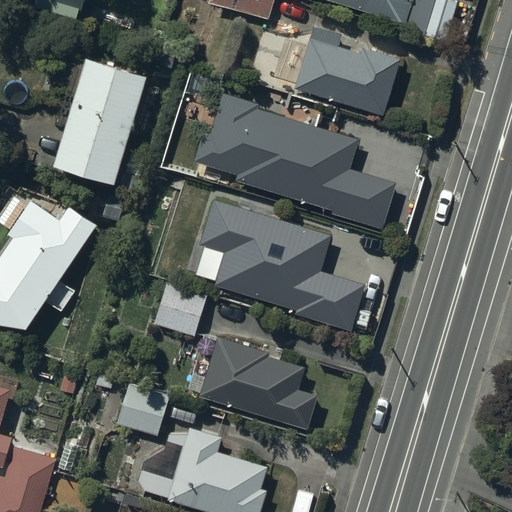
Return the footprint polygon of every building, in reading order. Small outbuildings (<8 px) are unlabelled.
[(35,0),(34,8),(77,19),(80,9),(84,10),(86,0),(35,0)] [(207,0),(207,3),(267,19),(272,0),(207,0)] [(322,0),(406,26),(412,5),(407,3),(408,0),(322,0)] [(413,0),(412,5),(406,26),(405,30),(447,43),(460,2),(451,0),(413,0)] [(314,27),(295,89),(384,117),(402,60),(363,48),(361,53),(339,46),(342,35),(314,27)] [(115,188),(146,78),(78,58),(59,124),(67,126),(54,169),(115,188)] [(204,133),(195,162),(238,176),(237,181),(333,211),(332,214),(383,229),(397,183),(351,169),(360,141),(258,109),(259,105),(224,94),(211,135),(204,133)] [(61,282),(97,226),(69,207),(60,220),(32,202),(9,237),(14,240),(0,260),(0,326),(28,331),(47,301),(62,311),(75,291),(61,282)] [(330,237),(214,202),(201,244),(226,251),(215,286),(297,310),(295,315),(350,331),(364,285),(320,272),(330,237)] [(196,337),(208,295),(167,283),(155,326),(196,337)] [(218,338),(200,397),(308,430),(318,397),(298,391),(305,368),(269,357),(270,354),(218,338)] [(0,467),(3,469),(12,439),(2,436),(18,383),(0,377),(0,467)] [(158,437),(170,395),(130,384),(118,425),(158,437)] [(261,490),(267,468),(218,453),(223,438),(188,427),(185,437),(171,432),(165,449),(145,462),(139,480),(145,491),(169,498),(169,501),(205,511),(261,511),(267,492),(261,490)] [(42,511),(59,460),(15,446),(5,480),(0,478),(0,511),(42,511)]
